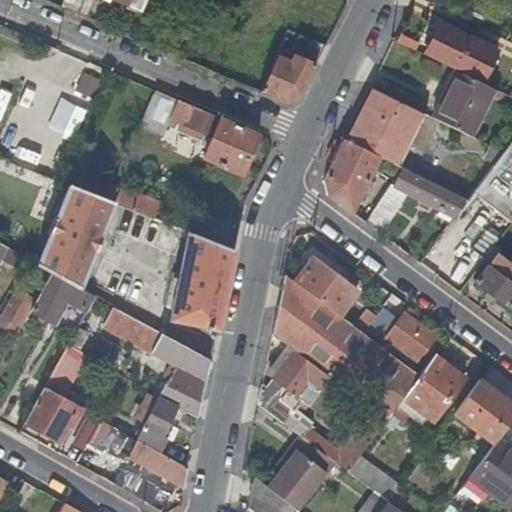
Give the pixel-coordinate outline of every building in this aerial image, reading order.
[(92,0),(83,0),(82,4),(81,4),(78,12),(86,16),(92,0)] [(444,23),(428,55),(448,64),(480,80),(496,49),(444,23)] [(292,48),(282,43),(260,90),(285,101),(298,95),(325,44),(299,33),(292,48)] [(471,136),(495,88),(480,80),(448,64),(424,112),(471,136)] [(74,90),(89,96),(96,79),(81,73),(74,90)] [(394,162),(420,110),(371,85),(345,137),(381,155),(394,162)] [(0,115),(10,92),(0,88),(0,115)] [(242,173),(260,133),(156,89),(141,123),(164,132),(172,115),(187,121),(185,124),(213,136),(204,156),(242,173)] [(46,129),(70,136),(79,105),(55,98),(46,129)] [(367,183),(381,155),(345,137),(325,178),(328,194),(353,212),(360,197),(365,200),(372,186),(367,183)] [(473,190),(511,218),(511,138),(502,151),(495,161),(473,190)] [(485,155),(495,161),(502,151),(490,145),(485,155)] [(379,202),(366,222),(381,234),(403,201),(405,195),(410,193),(435,206),(454,215),(466,199),(403,167),(395,184),(391,184),(379,202)] [(100,234),(114,201),(68,183),(54,217),(52,216),(46,233),(48,234),(36,263),(51,271),(79,286),(94,250),(95,251),(102,234),(100,234)] [(121,186),(114,201),(133,209),(154,217),(160,203),(121,186)] [(167,248),(176,226),(154,217),(133,209),(124,231),(167,248)] [(171,317),(217,327),(234,249),(188,231),(178,279),(170,315),(171,317)] [(22,268),(27,258),(7,246),(1,256),(22,268)] [(475,281),(511,309),(511,265),(497,254),(488,266),(487,265),(475,281)] [(314,257),(295,282),(340,316),(359,290),(314,257)] [(82,306),(90,292),(79,286),(51,271),(36,298),(30,308),(41,315),(53,321),(67,298),(82,306)] [(286,274),(271,334),(287,345),(327,375),(370,406),(386,418),(403,396),(419,375),(376,342),(364,333),(355,327),(340,316),(295,282),(286,274)] [(0,321),(0,334),(12,341),(30,308),(36,298),(19,288),(0,321)] [(177,365),(160,395),(177,405),(186,410),(198,416),(199,417),(206,381),(211,359),(113,305),(102,324),(177,365)] [(368,327),(380,336),(395,317),(383,307),(376,317),(368,327)] [(368,311),(355,327),(364,333),(368,327),(376,317),(368,311)] [(437,335),(406,312),(387,338),(418,360),(437,335)] [(376,342),(380,336),(368,327),(364,333),(376,342)] [(70,362),(77,349),(67,343),(23,422),(57,441),(66,425),(71,427),(81,409),(61,397),(74,373),(70,362)] [(306,402),(327,375),(287,345),(267,373),(272,377),(266,385),(261,382),(258,402),(282,420),(299,397),(306,402)] [(465,377),(435,354),(419,375),(403,396),(433,419),(465,377)] [(127,382),(109,372),(104,381),(122,391),(127,382)] [(511,419),(511,401),(480,378),(456,410),(496,441),(497,439),(511,419)] [(151,412),(143,427),(160,436),(153,448),(187,467),(190,451),(164,438),(172,425),(167,423),(173,412),(182,417),(186,410),(177,405),(160,395),(151,412)] [(310,428),(303,437),(336,462),(347,470),(358,455),(386,418),(370,406),(338,449),(310,428)] [(143,427),(137,439),(153,448),(160,436),(143,427)] [(299,511),(336,462),(303,437),(295,447),(298,449),(268,487),(299,511)] [(183,486),(187,467),(153,448),(137,439),(132,449),(148,457),(145,465),(183,486)] [(511,449),(497,439),(496,441),(460,489),(477,502),(487,489),(510,506),(511,503),(511,449)] [(370,487),(381,473),(358,455),(347,470),(370,487)] [(123,467),(114,484),(129,492),(138,475),(123,467)] [(398,486),(381,473),(370,487),(374,490),(387,500),(396,488),(398,486)] [(138,475),(129,492),(144,501),(153,484),(138,475)] [(299,511),(268,487),(255,477),(249,507),(255,511),(299,511)] [(408,497),(396,488),(387,500),(399,509),(408,497)] [(357,511),(377,511),(387,500),(374,490),(357,511)] [(403,511),(399,509),(387,500),(377,511),(403,511)] [(81,511),(64,502),(58,511),(81,511)]
